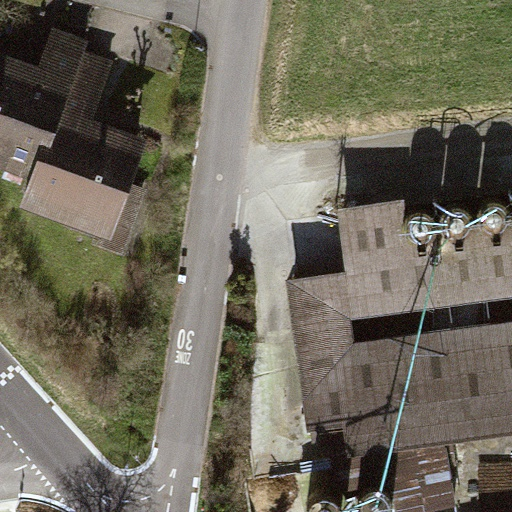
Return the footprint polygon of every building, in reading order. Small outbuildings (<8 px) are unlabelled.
[(68,79),(63,93),(96,104),(111,63),(78,51),(83,38),(56,29),(46,58),(73,67),(68,79)] [(68,79),(0,55),(0,160),(34,173),(57,112),(63,93),(68,79)] [(125,187),(142,143),(57,112),(34,173),(24,202),(112,235),(108,248),(123,253),(145,194),(125,187)] [(359,260),(299,269),(320,409),(363,403),(367,435),(511,413),(511,172),(350,196),(359,260)] [(511,511),(511,455),(493,456),(493,511),(511,511)]
